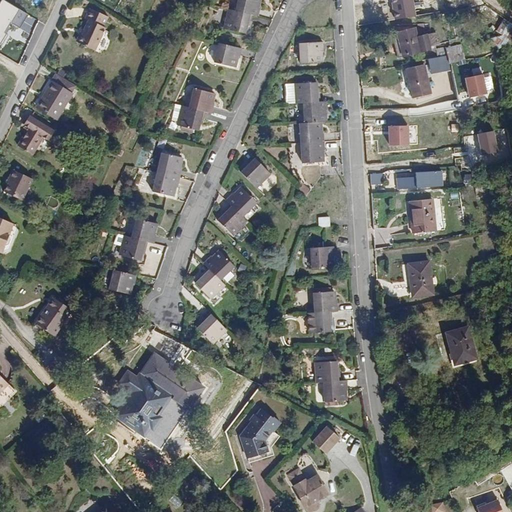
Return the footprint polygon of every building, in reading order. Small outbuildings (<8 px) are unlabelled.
[(21,28),(29,14),(5,0),(3,0),(0,5),(0,43),(2,45),(14,24),(21,28)] [(251,16),(257,17),(260,7),(258,7),(259,0),(238,0),(235,12),(251,16)] [(94,50),(108,17),(90,9),(85,20),(88,21),(78,43),(94,50)] [(247,25),(249,25),(251,16),(235,12),(229,10),(224,29),(244,34),(247,25)] [(451,42),(462,40),(457,13),(446,15),(451,42)] [(511,43),(511,25),(507,22),(506,21),(505,20),(496,32),(511,43)] [(430,52),(429,48),(427,37),(417,39),(415,30),(397,34),(402,59),(430,52)] [(398,60),(402,59),(397,34),(392,35),(398,60)] [(427,37),(429,48),(435,47),(437,46),(435,35),(427,37)] [(499,52),(511,47),(502,39),(491,42),(499,52)] [(320,54),(323,54),(322,44),(299,44),(300,65),(320,64),(320,54)] [(236,59),(239,59),(241,50),(218,45),(214,63),(234,68),(236,59)] [(464,61),(461,46),(445,50),(447,58),(449,66),(464,61)] [(435,49),(435,47),(429,48),(430,52),(436,55),(437,60),(447,58),(445,50),(435,49)] [(428,61),(431,77),(450,73),(449,66),(447,58),(437,60),(428,61)] [(449,66),(450,73),(472,67),(470,60),(464,61),(449,66)] [(424,68),(412,70),(406,71),(412,100),(429,96),(424,68)] [(68,93),(73,85),(52,73),(48,80),(49,81),(34,106),(53,118),(68,93)] [(302,105),(320,104),(319,93),(317,93),(316,84),(295,85),(296,105),(302,105)] [(476,88),(477,94),(490,91),(488,85),(476,88)] [(473,97),(473,95),(477,94),(476,88),(475,87),(454,92),(456,101),(473,97)] [(204,113),(210,114),(213,104),(211,104),(213,95),(193,89),(187,108),(204,113)] [(199,122),(201,123),(204,113),(187,108),(173,104),(168,120),(177,123),(176,126),(197,131),(199,122)] [(324,114),(326,114),(325,104),(320,104),(302,105),(303,125),(320,124),(325,123),(324,114)] [(49,137),(54,129),(30,115),(25,123),(29,125),(17,146),(31,155),(44,134),(49,137)] [(460,118),(439,119),(441,136),(461,134),(461,126),(460,118)] [(322,133),(321,133),(320,124),(303,125),(298,125),(299,145),(323,143),(322,133)] [(390,126),(390,146),(412,145),(411,125),(390,126)] [(43,139),(40,148),(46,150),(50,141),(43,139)] [(321,154),(324,153),(323,143),(299,145),(301,165),(322,164),(321,154)] [(155,174),(178,179),(181,168),(178,168),(180,159),(160,154),(155,174)] [(239,173),(254,189),(269,175),(252,157),(244,165),(246,167),(239,173)] [(0,192),(17,202),(29,182),(9,171),(6,178),(7,179),(0,192)] [(395,190),(445,189),(444,173),(409,174),(409,179),(395,180),(395,190)] [(150,193),(171,198),(174,187),(176,188),(178,179),(155,174),(150,193)] [(464,187),(472,187),(473,175),(465,174),(464,187)] [(228,206),(240,218),(254,204),(240,189),(233,195),(232,194),(224,202),(228,206)] [(412,235),(434,233),(431,201),(409,203),(412,235)] [(216,221),(230,236),(245,223),(240,218),(228,206),(222,212),(224,214),(216,221)] [(317,229),(328,228),(328,218),(317,219),(317,229)] [(12,226),(13,225),(0,219),(0,254),(0,255),(1,253),(3,247),(8,245),(10,241),(8,236),(12,226)] [(155,225),(134,219),(129,238),(146,243),(152,245),(155,235),(152,234),(155,225)] [(377,224),(375,224),(375,248),(387,247),(387,228),(377,228),(377,224)] [(18,232),(16,228),(12,226),(8,236),(10,241),(8,245),(3,247),(1,253),(4,254),(9,253),(18,232)] [(129,238),(123,236),(118,255),(138,261),(141,252),(143,252),(146,243),(129,238)] [(333,259),(332,249),(309,250),(310,270),(331,269),(330,259),(333,259)] [(210,258),(209,257),(201,265),(206,270),(217,281),(231,267),(217,252),(210,258)] [(427,265),(406,267),(410,300),(432,297),(427,265)] [(105,269),(99,288),(106,290),(111,270),(105,269)] [(134,276),(111,270),(106,290),(127,296),(130,285),(132,285),(134,276)] [(217,281),(206,270),(198,277),(200,278),(193,285),(208,300),(222,286),(217,281)] [(90,284),(93,278),(88,275),(85,281),(90,284)] [(53,301),(58,304),(62,296),(57,293),(53,301)] [(330,313),(335,313),(334,304),(332,304),(332,293),(311,295),(313,314),(330,313)] [(77,305),(62,296),(58,304),(53,301),(38,326),(57,338),(77,305)] [(327,324),(330,324),(330,313),(313,314),(306,315),(307,335),(328,334),(327,324)] [(224,331),(207,314),(199,321),(201,323),(194,330),(209,345),(224,331)] [(466,330),(450,334),(453,346),(448,348),(453,366),(474,361),(466,330)] [(448,348),(453,346),(450,334),(445,336),(448,348)] [(55,360),(46,369),(57,379),(65,371),(55,360)] [(334,363),(313,364),(314,385),(320,385),(339,384),(338,373),(335,373),(334,363)] [(141,430),(146,422),(152,426),(156,428),(168,409),(164,406),(171,396),(130,369),(119,386),(131,392),(117,416),(141,430)] [(0,407),(18,390),(0,371),(0,407)] [(339,384),(320,385),(322,404),(342,403),(342,396),(345,395),(344,383),(339,384)] [(280,420),(274,416),(273,417),(262,408),(257,415),(255,414),(251,420),(252,421),(244,431),(246,437),(242,438),(248,457),(268,451),(265,439),(272,429),(273,430),(280,420)] [(152,426),(146,422),(141,430),(147,434),(152,426)] [(343,445),(331,433),(316,447),(327,460),(343,445)] [(350,454),(356,457),(361,447),(355,444),(350,454)] [(418,469),(426,466),(424,459),(416,461),(418,469)] [(166,486),(172,479),(158,463),(151,468),(166,486)] [(288,473),(294,484),(306,478),(300,467),(288,473)] [(307,481),(306,478),(294,484),(300,498),(299,499),(305,511),(311,511),(311,510),(317,507),(318,504),(318,503),(318,499),(318,498),(327,493),(318,475),(307,481)] [(143,479),(135,486),(150,505),(152,503),(157,497),(143,479)] [(477,507),(479,511),(505,511),(499,498),(477,507)] [(432,511),(446,511),(445,502),(431,504),(432,511)]
